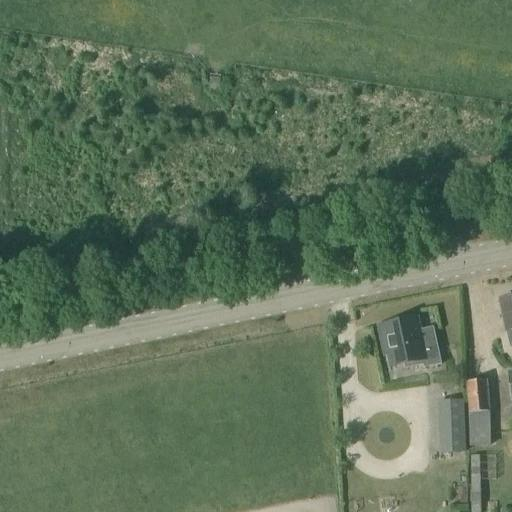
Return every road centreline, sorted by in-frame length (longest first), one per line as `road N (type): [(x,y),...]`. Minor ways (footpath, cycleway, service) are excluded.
road 1 (unclassified): [(0,303),(511,197)]
road 2 (tertiary): [(0,357),(511,251)]
road 3 (unknown): [(334,288),(359,452),(382,468),(417,449),(420,416),(400,392)]
